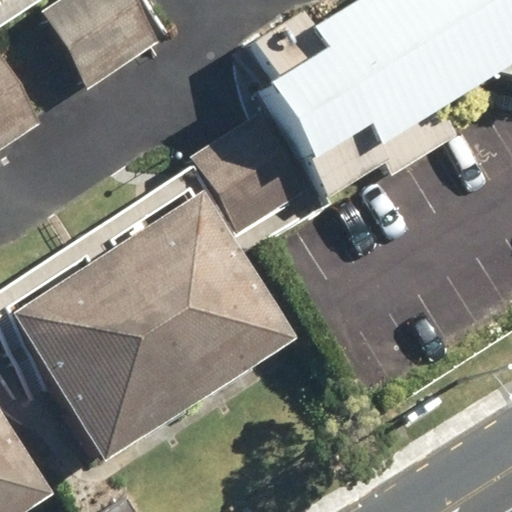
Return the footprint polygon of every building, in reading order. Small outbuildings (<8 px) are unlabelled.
[(119,0),(57,0),(28,20),(79,95),(151,47),(119,0)] [(511,62),(511,0),(366,0),(313,33),(303,16),(259,43),(279,75),(256,89),(327,203),(385,167),(392,177),(458,137),(439,107),(511,62)] [(0,149),(33,128),(0,76),(0,149)] [(0,310),(0,335),(84,468),(281,344),(186,194),(0,310)] [(0,511),(16,511),(35,501),(0,445),(0,511)]
